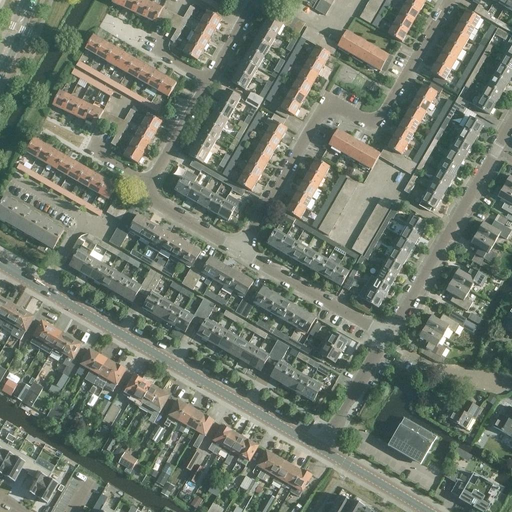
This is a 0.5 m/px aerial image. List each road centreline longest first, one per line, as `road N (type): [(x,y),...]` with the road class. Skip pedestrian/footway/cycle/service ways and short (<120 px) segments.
road 1 (residential): [(242,251),(327,102),(376,129),(449,0)]
road 2 (tertiary): [(321,449),(44,290)]
road 3 (residential): [(386,336),(496,150)]
road 4 (residential): [(386,336),(242,251)]
road 5 (residential): [(321,449),(386,336)]
road 6 (tertiary): [(430,511),(321,449)]
road 7 (residential): [(500,381),(440,369),(386,336)]
